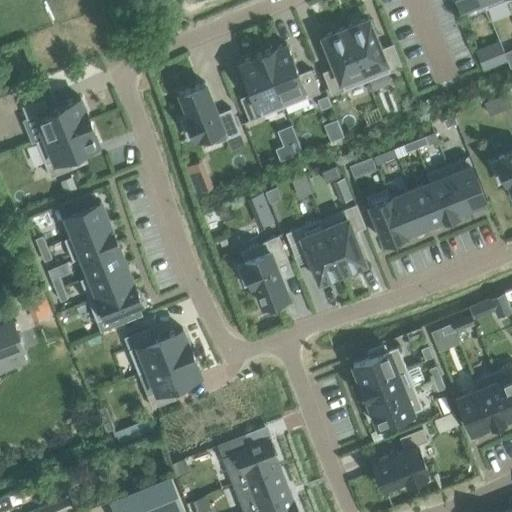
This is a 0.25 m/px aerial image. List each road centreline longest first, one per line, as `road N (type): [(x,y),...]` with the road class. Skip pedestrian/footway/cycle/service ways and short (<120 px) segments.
road 1 (residential): [(280,339),(230,356),(122,68),(278,0)]
road 2 (residential): [(511,252),(280,339)]
road 3 (residential): [(280,339),(349,511)]
